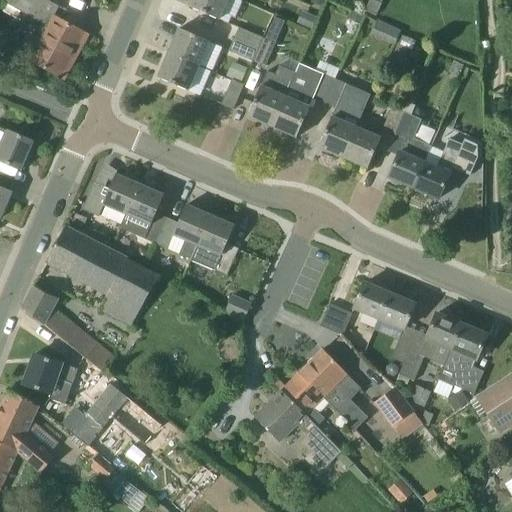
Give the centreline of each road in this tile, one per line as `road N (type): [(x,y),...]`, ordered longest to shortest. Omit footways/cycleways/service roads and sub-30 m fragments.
road 1 (residential): [(306,215),(87,123)]
road 2 (residential): [(220,427),(256,369),(258,329),(306,215)]
road 3 (tertiary): [(0,333),(87,123)]
road 4 (residential): [(511,305),(306,215)]
road 5 (tertiary): [(87,123),(141,0)]
